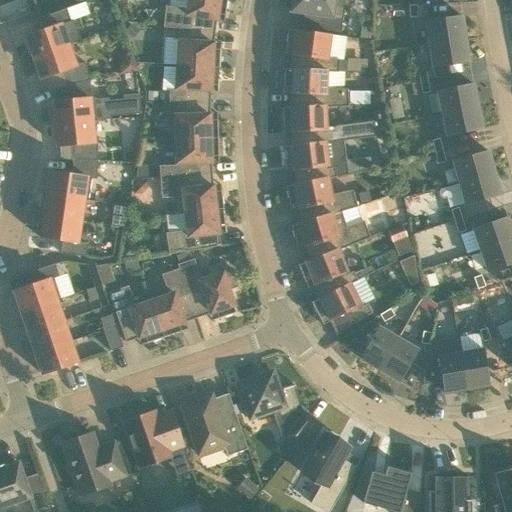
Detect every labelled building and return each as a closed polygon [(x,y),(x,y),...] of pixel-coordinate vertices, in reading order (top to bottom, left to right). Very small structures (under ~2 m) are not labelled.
[(164,27),(172,28),(172,27),(215,32),(217,15),(225,16),(227,0),(188,0),(188,9),(166,6),(164,27)] [(313,15),(311,29),(341,33),(344,7),(332,5),(332,0),(287,0),(287,7),(291,8),(290,12),(313,15)] [(418,17),(417,5),(409,5),(409,18),(418,17)] [(26,36),(33,57),(68,45),(80,41),(73,21),(71,22),(66,9),(42,17),(46,29),(27,36),(27,35),(26,36)] [(429,45),(465,39),(461,17),(425,23),(429,45)] [(172,27),(172,28),(171,39),(180,40),(178,51),(178,65),(220,68),(221,49),(212,49),(215,32),(172,27)] [(294,50),(291,69),(327,71),(327,72),(338,72),(339,60),(327,59),(330,35),(288,30),(285,49),(294,50)] [(468,62),(465,39),(429,45),(432,67),(468,62)] [(164,41),(163,63),(171,63),(172,41),(164,41)] [(68,45),(33,57),(41,80),(43,79),(42,78),(61,72),(65,86),(89,80),(85,62),(75,66),(68,45)] [(348,58),(348,70),(366,70),(366,58),(348,58)] [(170,91),(169,102),(210,103),(210,86),(219,86),(220,68),(178,65),(176,91),(170,91)] [(291,88),(291,107),(291,108),(325,106),(325,107),(348,107),(348,90),(326,90),(327,72),(327,71),(291,69),(284,69),(283,88),(291,88)] [(420,82),(428,80),(426,69),(418,70),(420,82)] [(93,98),(89,80),(65,86),(53,89),(54,101),(53,101),(55,124),(91,121),(92,121),(96,121),(94,98),(93,98)] [(428,80),(420,82),(422,94),(430,92),(428,80)] [(441,115),(477,107),(473,85),(437,93),(441,115)] [(362,105),(362,90),(349,90),(349,105),(362,105)] [(122,95),(123,99),(124,115),(140,113),(138,94),(122,95)] [(210,103),(169,102),(169,113),(175,114),(176,140),(218,138),(218,120),(209,120),(210,103)] [(291,108),(291,107),(282,108),(283,127),(291,127),(292,146),(324,142),(324,143),(343,141),(375,137),(375,136),(373,124),(373,123),(335,127),(335,132),(325,133),(325,107),(325,106),(291,108)] [(482,129),(477,107),(441,115),(446,137),(482,129)] [(94,142),(92,121),(91,121),(55,124),(58,148),(59,147),(61,160),(72,160),(97,161),(97,142),(94,142)] [(385,122),(373,124),(375,136),(386,134),(385,122)] [(160,167),(161,178),(212,174),(210,157),(219,157),(218,138),(176,140),(177,166),(160,167)] [(435,152),(443,150),(440,139),(432,141),(435,152)] [(327,179),(336,177),(347,175),(343,141),(324,143),(324,142),(292,146),(283,147),(285,166),(293,165),(296,184),(296,185),(327,178),(327,179)] [(443,150),(435,152),(438,164),(446,162),(443,150)] [(458,184),(494,174),(488,152),(452,162),(458,184)] [(84,199),(83,200),(88,201),(92,178),(97,179),(97,161),(72,160),(72,175),(50,172),(47,194),(84,199)] [(212,174),(161,178),(162,198),(184,196),(186,213),(223,209),(221,190),(213,191),(212,174)] [(500,196),(494,174),(458,184),(464,206),(500,196)] [(331,197),(327,179),(327,178),(296,185),(296,184),(285,187),(289,205),(298,204),(302,222),(302,223),(341,211),(342,212),(357,207),(352,191),(331,197)] [(80,221),(83,200),(84,199),(47,194),(44,215),(80,221)] [(111,226),(124,228),(127,206),(114,205),(111,226)] [(454,222),(462,219),(458,208),(451,210),(454,222)] [(187,231),(168,234),(167,234),(169,254),(220,246),(217,228),(226,227),(223,209),(186,213),(187,231)] [(346,228),(342,212),(341,211),(302,223),(302,222),(290,226),(296,244),(304,242),(310,260),(310,261),(337,249),(338,250),(370,238),(364,221),(346,228)] [(44,215),(41,239),(42,239),(42,238),(62,241),(60,253),(86,257),(88,244),(77,242),(80,221),(44,215)] [(480,251),(511,240),(511,232),(507,218),(472,230),(480,251)] [(466,231),(462,219),(454,222),(458,233),(466,231)] [(388,231),(397,255),(411,250),(402,225),(388,231)] [(511,264),(511,240),(480,251),(487,273),(511,264)] [(347,275),(338,250),(337,249),(310,261),(310,260),(298,265),(305,283),(313,280),(320,298),(349,284),(357,281),(357,280),(366,275),(363,269),(354,274),(353,272),(347,275)] [(189,252),(175,256),(178,265),(191,260),(189,252)] [(399,263),(405,276),(415,272),(413,256),(399,263)] [(194,260),(191,260),(178,265),(179,269),(180,269),(197,318),(216,311),(218,319),(236,313),(228,289),(237,287),(232,271),(234,271),(233,269),(201,281),(194,260)] [(55,264),(31,272),(35,284),(15,290),(14,290),(21,312),(60,299),(53,278),(59,277),(55,264)] [(114,281),(109,264),(97,266),(96,267),(100,280),(101,281),(102,285),(114,281)] [(168,296),(152,301),(164,338),(182,332),(179,324),(197,318),(180,269),(179,269),(161,275),(168,296)] [(473,278),(477,289),(485,287),(481,275),(473,278)] [(361,308),(349,284),(320,298),(311,302),(320,320),(327,316),(336,334),(371,313),(366,305),(361,308)] [(147,344),(164,338),(152,301),(135,307),(128,286),(109,293),(126,342),(144,336),(147,344)] [(61,300),(60,299),(21,312),(28,333),(63,321),(56,301),(61,300)] [(390,309),(380,315),(384,322),(394,316),(390,309)] [(102,327),(114,323),(112,315),(99,319),(102,327)] [(497,338),(511,333),(511,319),(493,326),(497,338)] [(70,341),(63,321),(28,333),(35,353),(70,341)] [(122,347),(114,323),(102,327),(110,351),(122,347)] [(360,360),(379,371),(398,339),(378,328),(360,360)] [(483,342),(491,340),(487,328),(479,330),(483,342)] [(423,331),(421,343),(429,345),(431,333),(423,331)] [(511,361),(511,337),(503,342),(511,361)] [(398,339),(379,371),(399,383),(417,351),(398,339)] [(77,363),(70,341),(35,353),(43,375),(44,375),(44,374),(77,363)] [(460,353),(438,357),(437,349),(428,350),(422,383),(430,385),(442,383),(444,393),(467,389),(460,353)] [(483,350),(460,353),(467,389),(489,386),(483,350)] [(276,410),(279,418),(287,415),(291,427),(283,436),(285,438),(277,448),(288,457),(317,421),(304,411),(303,412),(293,384),(279,389),(273,371),(237,384),(250,419),(276,410)] [(247,449),(228,394),(213,399),(212,395),(197,400),(195,397),(184,401),(186,404),(181,406),(199,455),(223,446),(227,456),(247,449)] [(154,411),(147,414),(124,422),(139,467),(170,457),(177,477),(192,472),(171,412),(156,417),(154,411)] [(97,449),(92,436),(91,433),(62,443),(70,464),(68,468),(70,473),(74,475),(81,496),(110,486),(108,482),(125,476),(114,443),(97,449)] [(324,433),(301,473),(321,484),(310,503),(326,511),(329,511),(359,460),(347,453),(350,447),(324,433)] [(50,511),(37,474),(23,478),(18,463),(5,468),(4,465),(4,464),(0,465),(0,507),(29,498),(33,511),(35,511),(48,508),(49,511),(50,511)] [(376,507),(378,507),(379,504),(399,510),(398,511),(418,511),(420,493),(406,489),(410,474),(387,467),(385,476),(372,472),(363,503),(365,504),(366,500),(377,504),(376,507)] [(502,504),(493,506),(494,511),(511,511),(511,469),(495,473),(502,504)] [(434,492),(429,492),(428,511),(471,511),(472,500),(468,500),(468,477),(466,477),(466,478),(436,478),(436,477),(434,477),(434,492)]
